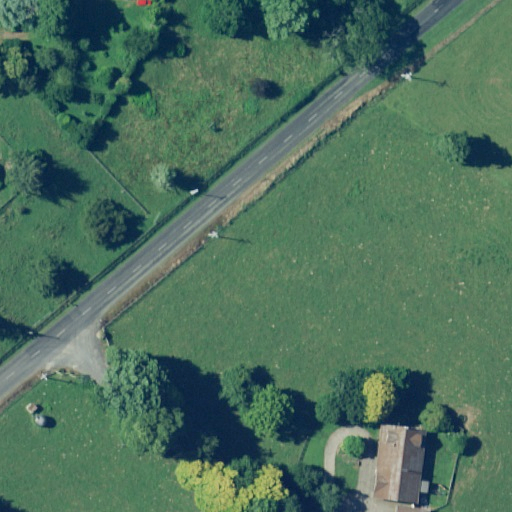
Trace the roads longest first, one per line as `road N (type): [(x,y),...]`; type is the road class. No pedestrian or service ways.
road 1 (unclassified): [(0,391),(451,0)]
road 2 (track): [(53,343),(264,511)]
